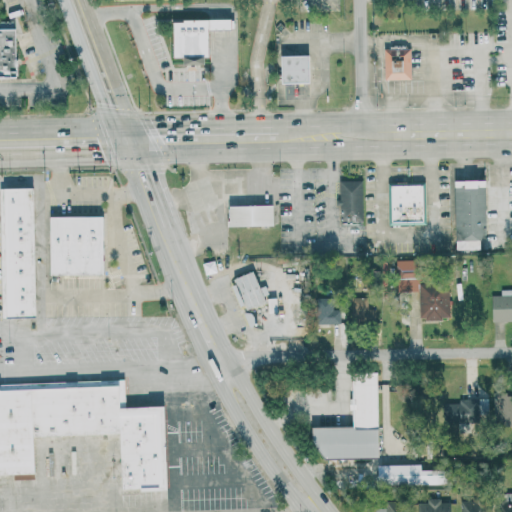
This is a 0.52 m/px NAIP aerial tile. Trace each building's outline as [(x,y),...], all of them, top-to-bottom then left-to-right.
[(172,21),(173,56),(208,56),(208,27),(232,27),(232,16),(181,17),(181,21),(172,21)] [(0,22),(0,76),(16,76),(14,22),(0,22)] [(408,79),(407,48),(380,48),(381,79),(408,79)] [(275,55),(276,83),(305,83),(304,55),(275,55)] [(225,224),(270,224),(270,204),(239,204),(239,175),(227,175),(227,218),(225,218),(225,224)] [(336,181),(337,223),(360,222),(359,180),(336,181)] [(481,180),(450,181),(451,240),(482,240),(481,180)] [(1,188),(4,315),(33,314),(30,187),(1,188)] [(48,216),(49,272),(100,272),(100,216),(48,216)] [(417,320),(447,319),(446,281),(415,282),(414,265),(394,265),(394,289),(416,289),(417,320)] [(241,310),(262,301),(249,271),(228,279),(241,310)] [(488,295),(489,321),(511,320),(511,288),(498,289),(498,294),(488,295)] [(374,308),(367,309),(366,297),(349,297),(350,324),(374,323),(374,308)] [(314,324),(343,323),(341,299),(313,301),(314,324)] [(308,427),(308,459),(375,458),(373,372),(347,373),(348,427),(308,427)] [(0,471),(31,471),(29,431),(121,428),(123,483),(160,482),(158,409),(122,411),(121,379),(0,383),(0,471)] [(511,426),(511,393),(491,392),(491,426),(511,426)] [(472,394),(459,393),(458,418),(484,419),(485,398),(472,398),(472,394)] [(417,464),(373,465),(373,485),(436,484),(435,469),(417,469),(417,464)] [(511,511),(511,491),(503,492),(503,498),(493,498),(492,511),(511,511)] [(439,498),(424,498),(424,502),(414,503),(414,511),(448,511),(448,501),(439,502),(439,498)] [(403,511),(403,500),(383,501),(384,508),(372,509),(371,511),(403,511)] [(458,511),(482,511),(482,500),(458,500),(458,511)]
